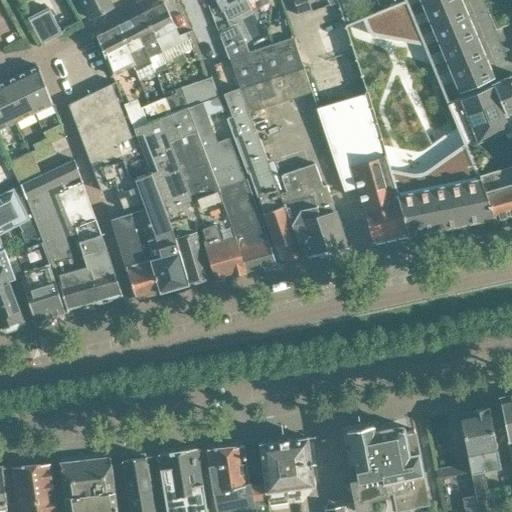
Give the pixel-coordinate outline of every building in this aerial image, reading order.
[(108,0),(81,0),(91,19),(112,8),(108,0)] [(215,0),(221,10),(222,10),(227,21),(228,20),(251,9),(252,11),(269,2),(267,0),(215,0)] [(341,19),(353,19),(351,0),(345,0),(341,0),(341,19)] [(405,0),(404,0),(359,19),(366,36),(425,45),(405,0)] [(511,0),(407,0),(409,5),(450,102),(493,84),(511,128),(511,0)] [(164,2),(144,12),(163,51),(188,38),(185,32),(181,35),(164,2)] [(58,30),(48,12),(30,21),(40,39),(58,30)] [(144,12),(131,19),(144,44),(143,44),(149,58),(163,51),(144,12)] [(131,19),(118,25),(140,67),(137,69),(141,79),(155,72),(150,62),(151,62),(149,58),(143,44),(144,44),(131,19)] [(107,63),(112,75),(134,63),(137,69),(140,67),(118,25),(97,36),(107,63)] [(240,87),(239,87),(240,89),(240,90),(304,68),(293,37),(249,52),(240,55),(230,58),(240,87)] [(249,52),(244,39),(233,43),(233,41),(228,42),(229,45),(224,47),(228,59),(230,58),(240,55),(249,52)] [(38,66),(16,76),(34,112),(52,103),(38,66)] [(304,68),(240,90),(249,112),(311,91),(304,68)] [(16,76),(0,84),(0,91),(15,121),(34,112),(16,76)] [(211,77),(181,88),(189,106),(202,101),(218,96),(211,77)] [(168,223),(152,173),(135,179),(132,180),(118,143),(132,137),(124,117),(111,83),(68,104),(101,191),(115,186),(119,196),(139,190),(143,201),(145,209),(134,212),(139,229),(135,231),(144,260),(149,258),(149,260),(160,292),(189,283),(168,223)] [(471,153),(475,164),(495,217),(495,219),(511,213),(511,133),(493,86),(449,103),(458,124),(471,153)] [(279,193),(249,112),(240,90),(240,89),(239,87),(223,93),(231,116),(226,118),(247,173),(250,172),(276,247),(281,246),(285,261),(302,256),(279,193)] [(177,94),(165,98),(171,113),(187,106),(189,106),(181,88),(175,90),(177,94)] [(0,128),(15,121),(0,91),(0,128)] [(316,108),(345,191),(357,188),(373,242),(409,235),(396,195),(392,180),(367,92),(316,108)] [(141,108),(147,123),(160,118),(171,113),(165,98),(141,108)] [(202,101),(189,106),(187,106),(215,177),(235,237),(235,239),(245,272),(276,264),(246,179),(245,179),(229,137),(217,141),(202,101)] [(171,113),(160,118),(193,204),(195,203),(198,212),(197,213),(199,219),(205,240),(204,240),(215,280),(245,272),(235,239),(235,237),(215,177),(187,106),(171,113)] [(147,123),(132,129),(152,173),(168,223),(189,283),(210,277),(194,221),(199,219),(197,213),(198,212),(195,203),(193,204),(160,118),(147,123)] [(48,139),(33,146),(35,150),(64,135),(60,123),(44,131),(48,139)] [(35,150),(29,152),(35,163),(37,163),(56,154),(51,144),(65,136),(64,135),(35,150)] [(29,152),(10,162),(21,184),(42,174),(37,163),(35,163),(29,152)] [(89,269),(76,227),(74,227),(59,192),(64,191),(61,183),(79,176),(73,159),(42,174),(21,184),(20,184),(37,225),(44,241),(45,243),(57,273),(67,312),(105,301),(100,281),(99,282),(95,283),(91,268),(89,269)] [(286,191),(279,193),(302,256),(308,255),(309,256),(348,247),(326,184),(322,185),(315,163),(281,175),(286,191)] [(430,172),(392,180),(409,235),(495,217),(475,164),(439,172),(444,186),(435,187),(430,172)] [(105,301),(123,296),(96,219),(95,219),(82,183),(64,191),(59,192),(74,227),(76,227),(89,269),(91,268),(95,283),(99,282),(100,281),(105,301)] [(0,194),(0,324),(1,328),(6,330),(25,324),(16,295),(10,280),(15,278),(0,238),(0,234),(30,219),(13,188),(0,194)] [(119,196),(123,208),(143,201),(139,190),(119,196)] [(135,231),(139,229),(134,212),(111,220),(125,266),(136,299),(160,292),(149,260),(149,258),(144,260),(135,231)] [(36,321),(66,312),(51,263),(52,263),(45,243),(44,241),(37,225),(23,232),(36,267),(26,270),(28,279),(23,280),(36,321)] [(511,394),(500,398),(508,432),(507,432),(511,467),(511,394)] [(462,497),(465,511),(493,511),(491,498),(488,498),(483,472),(501,468),(489,411),(487,411),(483,408),(473,410),(470,414),(459,416),(469,462),(436,469),(438,477),(471,471),(475,495),(462,497)] [(395,511),(396,511),(393,496),(390,482),(392,481),(381,430),(374,431),(373,425),(347,430),(358,480),(351,482),(357,511),(371,508),(369,499),(384,496),(386,504),(385,507),(384,510),(382,511),(345,511),(344,507),(326,510),(326,511),(395,511)] [(397,426),(381,430),(392,481),(390,482),(393,496),(396,511),(414,508),(430,505),(414,429),(404,431),(397,426)] [(265,484),(250,486),(253,511),(269,511),(269,504),(288,502),(287,498),(299,496),(300,495),(299,487),(313,485),(307,437),(259,443),(265,484)] [(244,446),(206,449),(214,492),(217,511),(221,511),(251,506),(252,511),(253,511),(250,486),(244,446)] [(206,511),(196,448),(158,454),(167,511),(206,511)] [(154,511),(146,456),(133,458),(141,511),(154,511)] [(115,511),(110,457),(60,463),(62,483),(66,511),(115,511)] [(141,511),(133,458),(121,460),(129,511),(141,511)] [(50,463),(12,467),(14,486),(17,511),(55,511),(52,483),(50,463)] [(11,466),(1,467),(4,503),(14,502),(11,466)]
